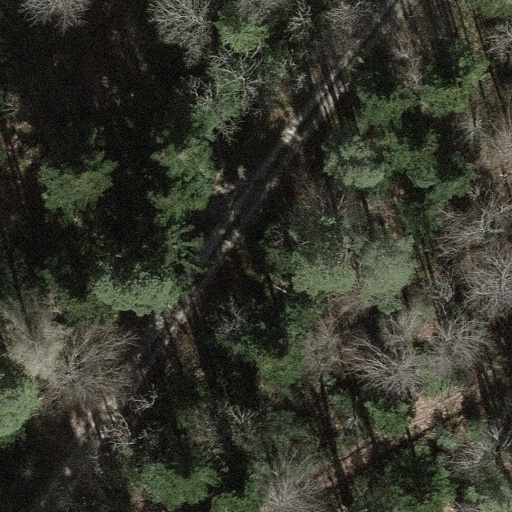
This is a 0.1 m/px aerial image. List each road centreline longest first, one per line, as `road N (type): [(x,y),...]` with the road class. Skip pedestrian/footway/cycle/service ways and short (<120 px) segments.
road 1 (track): [(390,0),(215,243),(44,511)]
road 2 (track): [(511,369),(263,511)]
